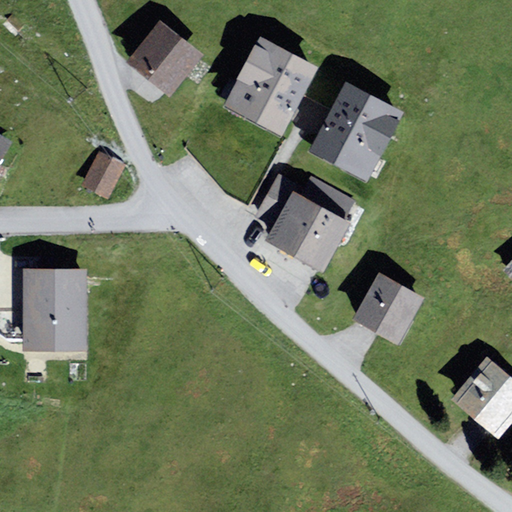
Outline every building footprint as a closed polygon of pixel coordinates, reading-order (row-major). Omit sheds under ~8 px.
[(25,24),(14,13),(7,20),(19,31),(25,24)] [(127,59),(170,94),(203,53),(160,18),(127,59)] [(223,103),(283,134),(318,65),(259,35),(223,103)] [(346,81),(310,150),(368,179),(404,111),(346,81)] [(0,134),(0,160),(12,142),(0,134)] [(124,166),(98,153),(81,184),(107,198),(124,166)] [(265,238),(323,271),(350,221),(345,218),(355,200),(310,176),(300,194),(293,190),(296,184),(278,174),(266,194),(284,204),(265,238)] [(22,268),(23,349),(88,348),(87,267),(22,268)] [(377,270),(351,316),(399,343),(425,297),(377,270)] [(511,377),(487,356),(452,397),(498,437),(511,421),(511,377)]
